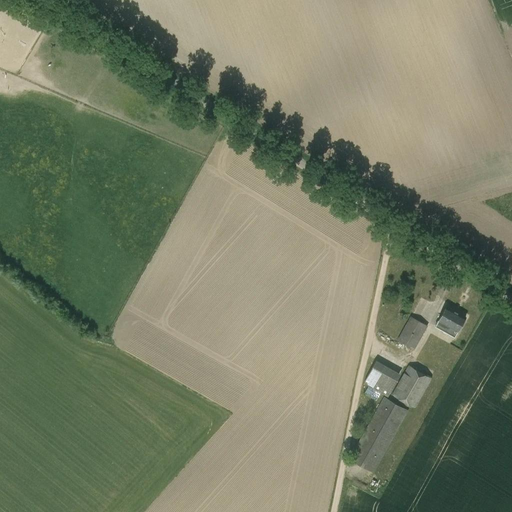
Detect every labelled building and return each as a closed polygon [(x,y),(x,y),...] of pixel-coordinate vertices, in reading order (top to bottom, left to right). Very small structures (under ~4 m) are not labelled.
[(445,307),(436,325),(455,336),(465,317),(445,307)] [(413,313),(411,316),(410,316),(397,340),(414,349),(428,326),(417,320),(419,316),(413,313)] [(363,383),(388,397),(401,373),(376,360),(363,383)] [(415,407),(432,378),(408,365),(392,394),(415,407)] [(373,473),(409,410),(384,396),(349,459),(373,473)]
